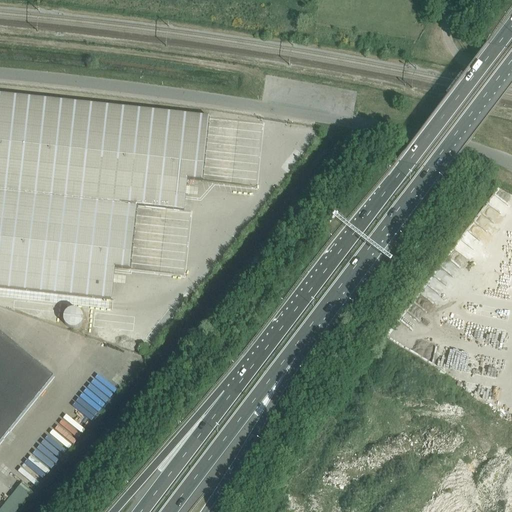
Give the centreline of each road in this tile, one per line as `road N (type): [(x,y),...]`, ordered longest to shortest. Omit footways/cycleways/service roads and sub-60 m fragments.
road 1 (motorway): [(511,22),(232,392)]
road 2 (unclassified): [(0,75),(407,133)]
road 3 (motorway): [(290,351),(511,59)]
road 4 (motorway): [(169,511),(290,351)]
road 5 (motorway): [(205,511),(265,419),(290,351)]
road 6 (motorway): [(232,392),(112,511)]
road 7 (motorway): [(232,392),(140,511)]
